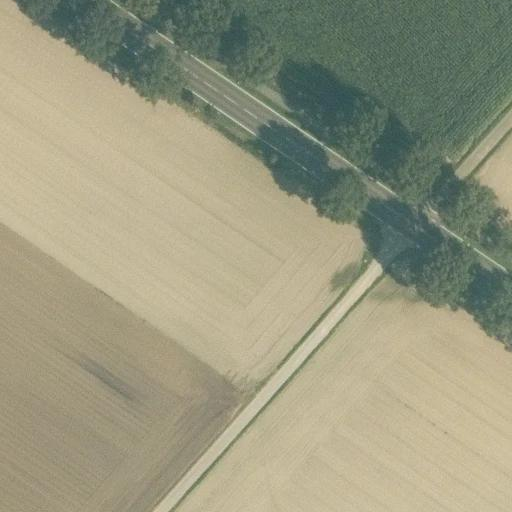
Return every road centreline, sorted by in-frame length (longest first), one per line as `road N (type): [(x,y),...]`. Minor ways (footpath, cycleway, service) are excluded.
road 1 (tertiary): [(511,296),(76,0)]
road 2 (track): [(511,119),(161,511)]
